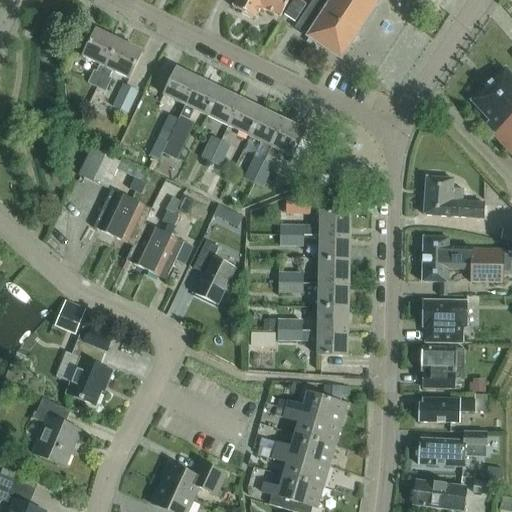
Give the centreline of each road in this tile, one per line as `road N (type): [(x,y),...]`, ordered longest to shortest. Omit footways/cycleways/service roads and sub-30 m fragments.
road 1 (residential): [(99,511),(170,347),(158,327),(69,285),(0,224)]
road 2 (tertiary): [(383,511),(390,212),(400,137)]
road 3 (residential): [(400,137),(110,0)]
road 4 (tertiary): [(400,137),(487,0)]
